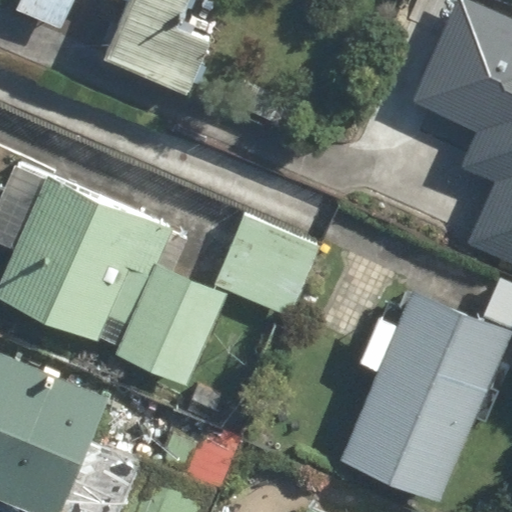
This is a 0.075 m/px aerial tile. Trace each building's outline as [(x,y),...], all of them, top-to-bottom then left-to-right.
[(29,0),(29,2),(73,23),(84,0),(29,0)] [(121,0),(96,58),(186,97),(215,28),(184,15),(190,0),(121,0)] [(511,21),(462,0),(451,0),(408,98),(479,130),(465,161),(495,174),(466,239),(511,259),(511,21)] [(186,215),(65,163),(11,288),(131,339),(127,347),(200,378),(241,284),(301,309),(332,239),(256,207),(227,275),(171,251),(186,215)] [(511,268),(497,304),(427,275),(352,452),(453,494),(511,354),(511,268)] [(68,511),(124,384),(0,330),(0,484),(64,511),(68,511)] [(213,511),(226,481),(145,448),(119,511),(213,511)] [(359,511),(323,496),(315,511),(359,511)]
